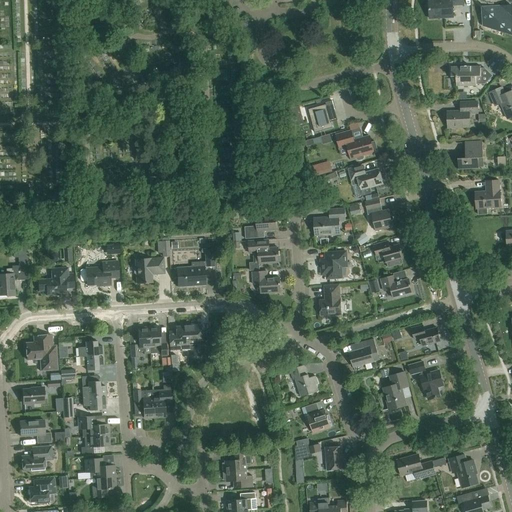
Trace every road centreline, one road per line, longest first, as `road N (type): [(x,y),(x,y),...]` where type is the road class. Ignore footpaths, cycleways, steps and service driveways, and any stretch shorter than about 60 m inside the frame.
road 1 (tertiary): [(459,298),(393,50)]
road 2 (residential): [(292,331),(242,305),(117,310)]
road 3 (residential): [(377,449),(354,428),(326,354),(292,331)]
road 4 (residential): [(128,454),(117,310)]
road 5 (residential): [(0,349),(29,317),(117,310)]
road 6 (residential): [(292,331),(302,307),(294,207)]
road 7 (residential): [(511,61),(486,47),(393,50)]
road 8 (residential): [(377,449),(397,435),(489,409)]
